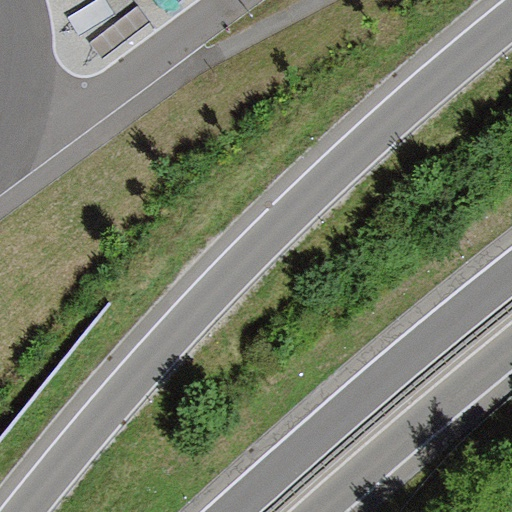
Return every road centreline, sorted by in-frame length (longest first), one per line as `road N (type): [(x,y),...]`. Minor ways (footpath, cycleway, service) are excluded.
road 1 (primary): [(511,18),(289,216),(132,382),(24,511)]
road 2 (primary): [(511,273),(232,511)]
road 3 (motorway): [(312,511),(511,346)]
